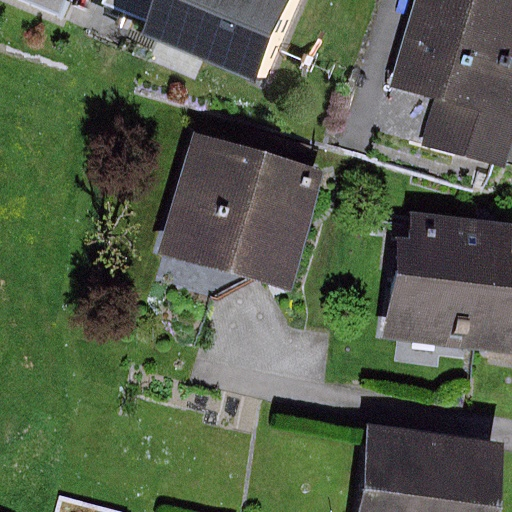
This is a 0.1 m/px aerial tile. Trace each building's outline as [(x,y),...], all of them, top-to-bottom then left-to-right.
[(9,0),(50,17),(56,0),(9,0)] [(105,0),(104,4),(150,23),(144,37),(259,84),(293,0),(105,0)] [(511,0),(418,0),(393,87),(435,99),(421,146),(503,170),(510,146),(511,140),(511,0)] [(307,172),(180,134),(143,255),(270,294),(285,248),(295,251),(305,219),(294,215),(307,172)] [(411,241),(398,239),(385,337),(510,353),(511,335),(511,224),(415,212),(411,241)] [(485,511),(495,447),(365,429),(364,438),(353,511),(485,511)]
